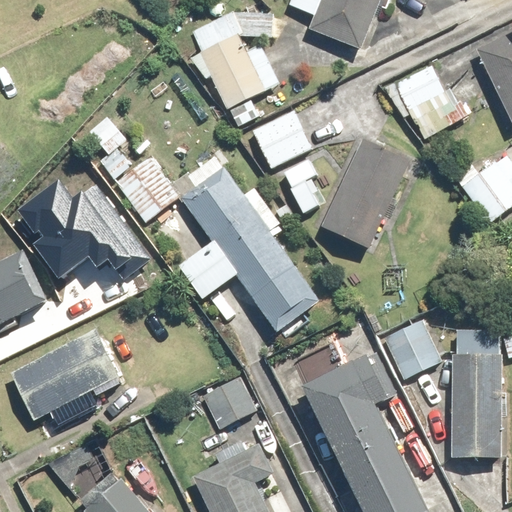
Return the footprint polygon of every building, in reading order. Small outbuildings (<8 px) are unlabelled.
[(379,0),(318,0),(306,33),(358,53),(379,0)] [(271,41),(272,18),(231,14),(220,20),(190,34),(226,112),(262,96),(280,88),(261,47),(246,54),(239,39),(271,41)] [(423,67),(383,93),(402,123),(408,119),(424,143),(467,115),(445,83),(437,88),(423,67)] [(246,131),(264,173),(311,153),(293,111),(246,131)] [(113,125),(92,141),(106,158),(97,166),(111,183),(131,167),(117,150),(127,142),(113,125)] [(407,164),(361,142),(319,232),(365,253),(407,164)] [(511,208),(511,167),(505,158),(461,190),(488,226),(511,208)] [(147,225),(176,205),(208,250),(176,272),(200,305),(232,281),(274,339),(319,307),(220,169),(177,200),(148,159),(116,182),(147,225)] [(43,240),(36,245),(62,280),(92,259),(97,266),(107,258),(126,284),(155,263),(95,182),(75,197),(60,177),(18,207),(43,240)] [(25,251),(0,262),(0,325),(49,303),(25,251)] [(511,287),(502,292),(511,312),(511,287)] [(419,322),(379,342),(401,385),(440,365),(419,322)] [(454,334),(454,357),(450,357),(451,463),(498,463),(499,362),(497,333),(454,334)] [(94,336),(6,376),(30,426),(117,385),(94,336)] [(371,356),(294,393),(316,439),(352,511),(419,511),(370,412),(393,401),(371,356)] [(202,402),(219,432),(251,413),(234,383),(202,402)] [(271,479),(256,449),(240,456),(189,480),(204,511),(266,511),(255,487),(271,479)] [(144,511),(121,484),(87,511),(144,511)]
